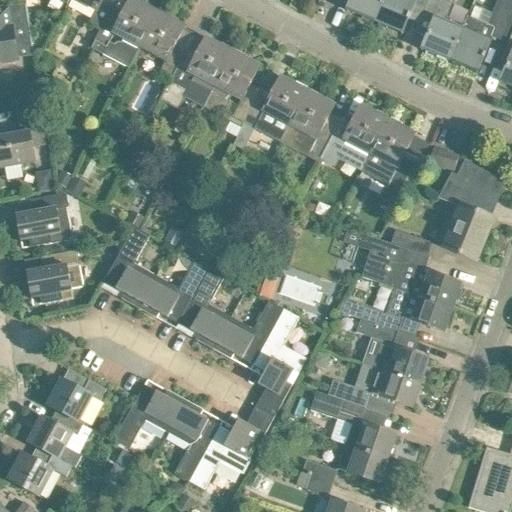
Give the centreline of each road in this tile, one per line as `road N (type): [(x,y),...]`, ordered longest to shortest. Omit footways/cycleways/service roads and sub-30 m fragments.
road 1 (residential): [(511,128),(422,96),(235,0)]
road 2 (unclassified): [(417,511),(511,266)]
road 3 (residential): [(208,376),(102,327),(0,341)]
